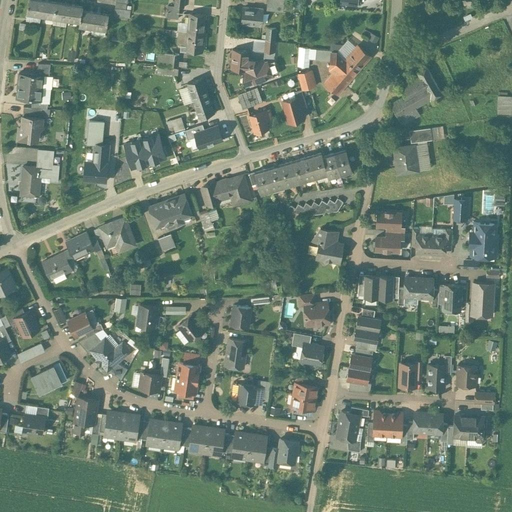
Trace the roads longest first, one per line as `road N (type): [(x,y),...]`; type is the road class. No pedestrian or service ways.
road 1 (unclassified): [(16,246),(247,157)]
road 2 (residential): [(247,157),(216,82),(224,0)]
road 3 (residential): [(62,346),(122,395),(204,412)]
road 4 (residential): [(353,261),(376,111)]
road 5 (unclassified): [(247,157),(376,111)]
road 6 (unclassified): [(389,69),(511,9)]
road 7 (residential): [(330,393),(353,261)]
road 8 (residential): [(204,412),(323,429)]
